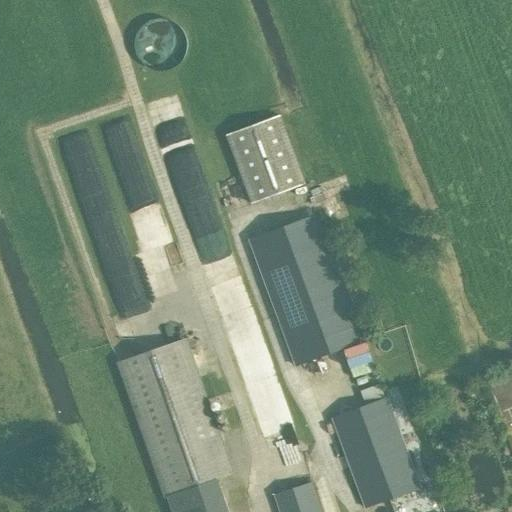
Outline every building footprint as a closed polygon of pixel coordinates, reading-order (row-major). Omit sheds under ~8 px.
[(252,203),(305,183),(280,114),(227,134),(252,203)] [(193,192),(179,199),(192,224),(215,213),(197,179),(188,183),(193,192)] [(365,339),(365,338),(319,213),(249,238),(296,365),(365,339)] [(206,262),(206,277),(227,277),(227,261),(206,262)] [(130,264),(110,270),(123,312),(144,305),(130,264)] [(121,363),(168,497),(232,475),(184,341),(121,363)] [(333,418),(333,421),(327,423),(330,431),(336,429),(365,507),(419,487),(387,399),(333,418)] [(280,511),(321,511),(312,483),(275,495),(280,511)]
